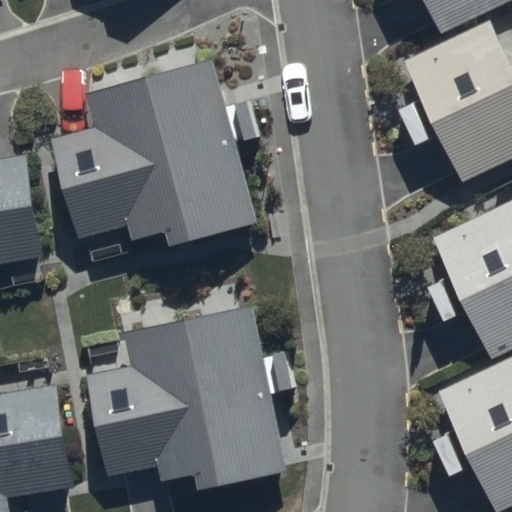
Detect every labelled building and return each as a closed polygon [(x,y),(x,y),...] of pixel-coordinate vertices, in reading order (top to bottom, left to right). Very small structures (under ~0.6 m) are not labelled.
[(425,0),(435,25),(486,0),(425,0)] [(405,93),(414,131),(440,122),(458,174),(511,151),(511,38),(499,9),(408,50),(424,85),(405,93)] [(170,227),(174,243),(259,221),(238,142),(255,138),(248,104),(230,108),(216,60),(84,92),(92,129),(52,140),(77,238),(130,227),(132,237),(170,227)] [(0,260),(40,254),(25,155),(0,158),(0,260)] [(470,298),(492,342),(511,333),(511,190),(434,225),(449,259),(430,267),(448,307),(470,298)] [(293,357),(270,362),(258,313),(131,336),(138,368),(92,378),(114,479),(162,468),(165,480),(203,471),(206,481),(291,466),(277,397),(301,391),(293,357)] [(425,424),(449,466),(473,456),(493,503),(511,495),(511,351),(442,384),(454,410),(425,424)] [(11,511),(10,499),(75,483),(60,387),(0,397),(0,511),(11,511)]
